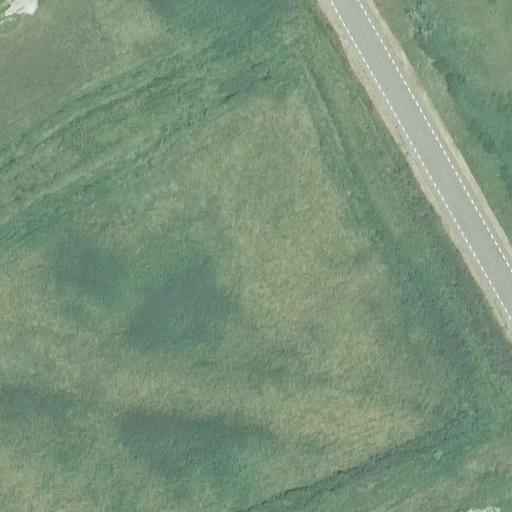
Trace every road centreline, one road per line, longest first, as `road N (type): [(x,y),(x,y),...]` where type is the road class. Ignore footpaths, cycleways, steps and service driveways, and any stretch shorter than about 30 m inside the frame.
road 1 (unclassified): [(0,487),(469,220)]
road 2 (unclassified): [(469,220),(345,0)]
